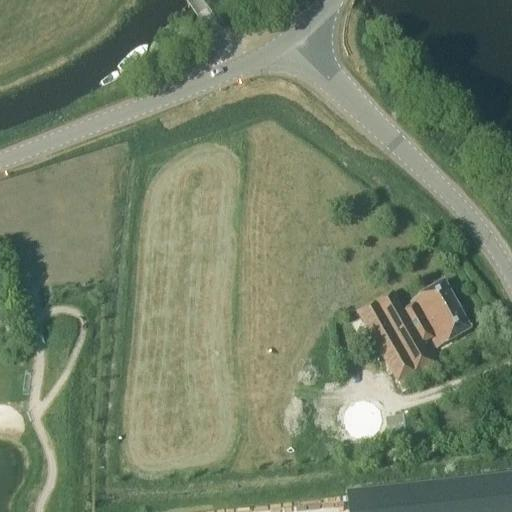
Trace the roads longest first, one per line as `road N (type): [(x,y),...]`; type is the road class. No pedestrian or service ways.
road 1 (tertiary): [(511,281),(453,198),(293,38)]
road 2 (tertiary): [(0,160),(238,67)]
